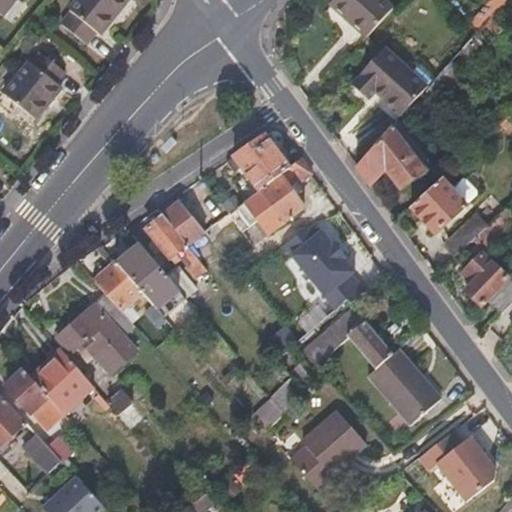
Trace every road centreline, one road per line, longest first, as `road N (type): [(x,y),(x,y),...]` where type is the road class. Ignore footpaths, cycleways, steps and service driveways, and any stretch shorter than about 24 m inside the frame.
road 1 (residential): [(285,102),(511,415)]
road 2 (tertiary): [(226,24),(111,132),(4,264)]
road 3 (residential): [(4,264),(110,217),(285,102)]
